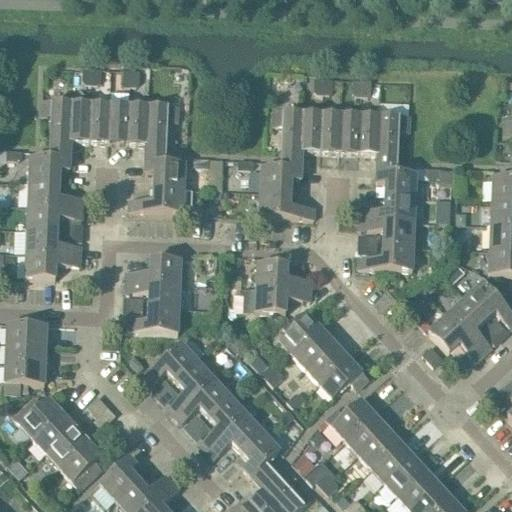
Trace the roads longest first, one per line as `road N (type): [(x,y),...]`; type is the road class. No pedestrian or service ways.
road 1 (residential): [(218,494),(158,429),(139,427),(89,374),(89,321)]
road 2 (residential): [(110,244),(308,254),(322,266)]
road 3 (residential): [(322,266),(451,410)]
